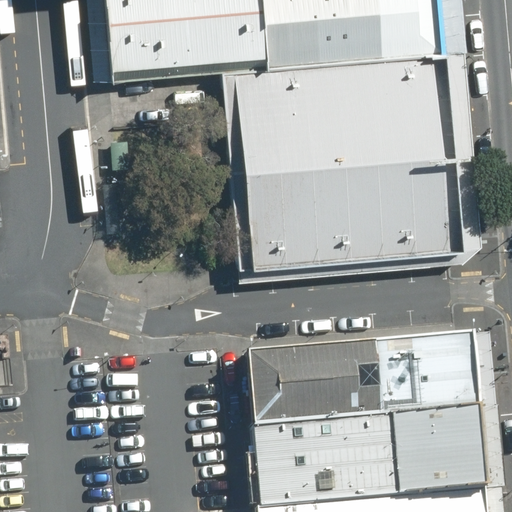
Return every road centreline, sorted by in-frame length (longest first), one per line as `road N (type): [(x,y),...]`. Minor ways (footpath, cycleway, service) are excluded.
road 1 (unclassified): [(511,286),(158,321),(75,301),(37,278)]
road 2 (unclassified): [(37,278),(52,199),(36,0)]
